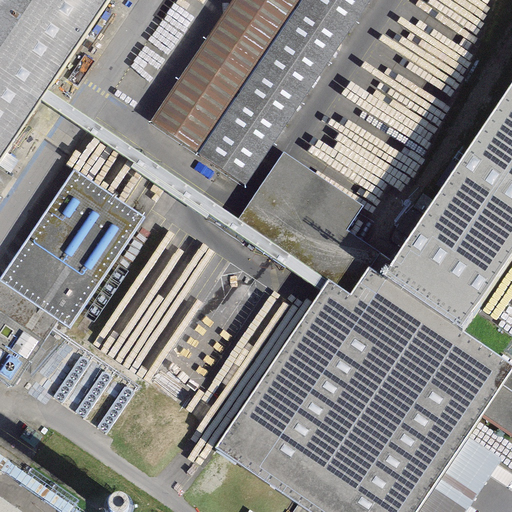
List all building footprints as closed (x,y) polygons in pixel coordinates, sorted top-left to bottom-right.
[(0,0),(0,149),(36,98),(44,86),(102,0),(0,0)] [(373,0),(233,0),(150,122),(246,187),(373,0)] [(333,284),(44,86),(36,98),(324,292),(333,284)] [(324,292),(216,451),(225,457),(305,511),(417,511),(482,418),(511,438),(511,365),(463,332),(511,260),(511,89),(384,278),(369,269),(351,296),(340,289),(333,284),(330,282),(324,292)] [(311,246),(348,191),(287,150),(267,180),(266,179),(242,214),(261,226),(268,217),(311,246)] [(76,166),(0,273),(0,386),(10,393),(140,211),(76,166)] [(60,395),(71,402),(70,405),(109,431),(137,390),(105,368),(93,387),(74,375),(60,395)] [(23,511),(0,496),(0,511),(23,511)]
